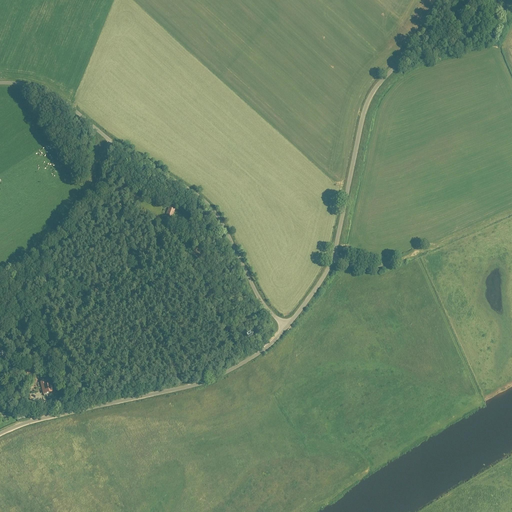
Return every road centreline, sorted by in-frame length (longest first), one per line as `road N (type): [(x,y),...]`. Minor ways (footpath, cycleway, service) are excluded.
road 1 (unclassified): [(286,326),(255,292),(224,226),(200,197),(57,96),(0,82)]
road 2 (unclassified): [(286,326),(333,257),(371,94),(425,37),(445,0)]
road 3 (unclassified): [(0,434),(200,383),(265,348),(286,326)]
road 4 (track): [(0,331),(21,276),(85,212),(111,141)]
road 5 (track): [(333,257),(385,264),(511,209)]
